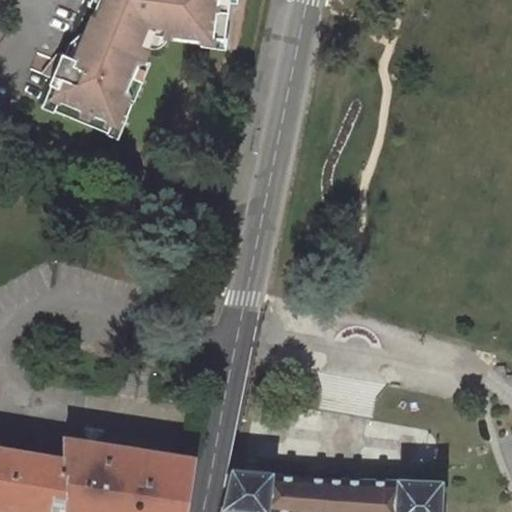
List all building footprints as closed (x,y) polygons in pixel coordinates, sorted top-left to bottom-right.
[(98,0),(76,55),(63,49),(60,58),(53,75),(51,80),(59,84),(56,91),(61,93),(55,106),(109,128),(113,119),(120,115),(130,89),(128,85),(134,71),(137,73),(150,41),(152,37),(150,37),(154,26),(165,27),(165,30),(169,30),(203,35),(209,36),(215,32),(226,34),(232,0),(98,0)] [(152,37),(150,41),(151,42),(158,42),(158,41),(160,41),(165,38),(169,32),(169,30),(165,30),(165,27),(154,26),(150,37),(152,37)] [(215,32),(209,36),(203,35),(202,41),(227,45),(229,34),(226,34),(215,32)] [(60,58),(54,55),(43,70),(53,75),(60,58)] [(137,73),(134,71),(128,85),(130,89),(120,115),(113,119),(109,128),(108,130),(120,135),(144,75),(137,73)] [(59,84),(51,80),(42,101),(55,106),(61,93),(56,91),(59,84)] [(184,511),(185,507),(194,455),(105,442),(74,438),(64,434),(62,455),(0,444),(0,505),(10,507),(39,511),(184,511)] [(304,511),(436,511),(437,477),(391,476),(391,480),(336,477),(265,474),(265,470),(224,464),(219,504),(216,511),(260,511),(260,509),(304,511)]
